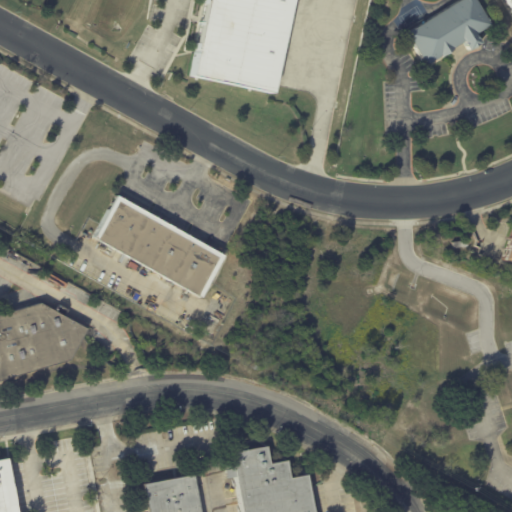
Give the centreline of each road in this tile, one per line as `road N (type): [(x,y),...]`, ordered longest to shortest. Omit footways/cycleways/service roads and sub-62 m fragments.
road 1 (residential): [(511,174),(446,197),(328,196),(258,171),(0,28)]
road 2 (residential): [(0,416),(194,386),(248,396),(303,418),(347,448),(393,488),(405,511)]
